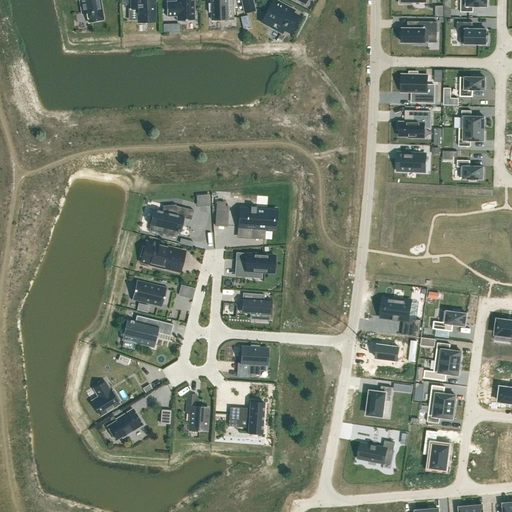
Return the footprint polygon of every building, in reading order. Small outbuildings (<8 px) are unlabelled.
[(99,0),(79,0),(82,14),(87,13),(87,15),(88,19),(92,23),(94,22),(94,23),(98,22),(100,21),(102,16),(102,12),(99,0)] [(131,0),(132,9),(138,8),(139,22),(155,22),(153,0),(131,0)] [(176,0),(176,2),(166,2),(166,16),(177,16),(177,21),(194,21),(193,0),(176,0)] [(209,3),(208,3),(208,13),(209,13),(209,12),(211,12),(211,20),(228,20),(227,18),(233,18),(233,7),(227,7),(226,0),(210,0),(211,4),(209,4),(209,3)] [(252,0),(241,0),(245,13),(254,11),(252,0)] [(265,14),(261,21),(268,25),(282,32),(284,29),(289,32),(297,17),(292,14),(293,11),(273,0),(265,14)] [(460,0),(461,12),(473,12),(473,6),(487,6),(487,0),(460,0)] [(138,8),(132,9),(129,9),(129,21),(139,21),(138,8)] [(85,14),(79,15),(78,9),(68,10),(71,31),(87,29),(85,14)] [(400,31),(400,40),(402,40),(402,42),(415,43),(415,44),(423,44),(423,43),(428,43),(437,43),(437,32),(437,22),(417,21),(417,28),(402,28),(402,31),(400,31)] [(457,22),(457,30),(460,30),(460,44),(486,44),(486,43),(488,43),(488,36),(486,36),(486,30),(473,29),(473,22),(457,22)] [(401,74),(401,92),(416,93),(415,103),(434,103),(435,85),(428,85),(428,75),(418,75),(418,72),(409,72),(409,74),(401,74)] [(460,77),(460,97),(473,97),(473,90),(485,90),(485,78),(478,78),(478,76),(472,75),(472,77),(460,77)] [(444,105),(458,105),(458,99),(450,99),(450,89),(444,89),(444,105)] [(398,123),(397,130),(399,130),(399,136),(409,136),(409,137),(424,138),(424,128),(430,128),(431,112),(414,111),(414,123),(400,122),(400,123),(398,123)] [(462,128),(484,129),(484,117),(471,117),(471,111),(462,111),(462,128)] [(459,128),(459,146),(471,147),(471,141),(484,141),(484,129),(462,128),(459,128)] [(398,164),(397,170),(403,171),(423,172),(424,154),(398,153),(397,164),(398,164)] [(457,160),(457,167),(461,167),(460,179),(470,179),(470,181),(476,181),(476,179),(483,179),(483,167),(470,166),(470,161),(457,160)] [(217,202),(215,226),(227,227),(228,207),(224,206),(225,202),(217,202)] [(151,221),(150,225),(156,226),(164,228),(163,234),(176,237),(177,232),(178,232),(179,229),(178,229),(178,227),(180,227),(182,218),(191,220),(193,210),(176,206),(176,205),(162,206),(162,207),(163,206),(162,212),(154,210),(151,221)] [(247,219),(246,227),(252,228),(251,238),(264,239),(265,229),(269,229),(272,229),(273,221),(274,221),(274,219),(273,219),(274,210),(270,210),(256,209),(256,207),(255,207),(251,207),(251,206),(250,206),(250,209),(247,208),(247,217),(246,217),(246,219),(247,219)] [(143,247),(140,256),(151,259),(150,265),(163,269),(164,267),(180,271),(185,252),(154,244),(154,243),(152,243),(152,244),(146,242),(145,247),(143,247)] [(236,253),(236,260),(246,261),(245,271),(273,273),(274,256),(236,253)] [(136,280),(131,300),(132,300),(132,299),(161,306),(161,307),(162,308),(167,287),(166,287),(166,289),(137,282),(137,280),(136,280)] [(241,309),(241,313),(243,313),(270,315),(271,301),(264,301),(264,295),(243,293),(242,299),(241,309)] [(385,309),(384,317),(393,318),(393,320),(393,321),(393,320),(398,321),(399,319),(404,320),(402,334),(419,337),(421,320),(416,319),(419,303),(411,301),(406,301),(387,298),(386,306),(385,306),(385,309)] [(138,304),(137,310),(136,310),(147,313),(147,312),(148,306),(138,304)] [(434,321),(433,329),(452,332),(453,324),(465,326),(467,314),(460,313),(460,311),(454,310),(454,312),(444,311),(443,322),(434,321)] [(128,321),(124,334),(137,337),(136,344),(151,347),(151,348),(154,348),(154,347),(152,347),(154,339),(156,340),(156,339),(154,338),(155,333),(170,336),(173,324),(136,315),(135,322),(133,321),(134,321),(130,320),(130,321),(126,320),(126,321),(128,321)] [(497,319),(495,334),(511,336),(511,342),(511,321),(506,320),(497,319)] [(414,337),(412,355),(418,356),(421,338),(414,337)] [(438,343),(435,360),(460,364),(462,352),(450,350),(450,344),(438,343)] [(377,344),(376,358),(397,361),(399,347),(377,344)] [(241,347),(240,363),(250,364),(249,374),(259,375),(259,370),(265,371),(265,365),(267,365),(268,348),(258,348),(258,346),(251,345),(251,347),(241,347)] [(425,370),(424,378),(446,381),(447,374),(459,375),(460,364),(435,360),(434,371),(425,370)] [(99,397),(92,402),(100,415),(119,404),(118,402),(119,401),(113,391),(111,392),(110,390),(104,382),(94,389),(99,397)] [(149,385),(143,389),(145,393),(152,389),(149,385)] [(432,385),(429,404),(454,407),(456,395),(444,394),(445,387),(432,385)] [(500,386),(498,401),(507,403),(511,403),(511,386),(505,385),(505,387),(500,386)] [(368,406),(367,414),(382,416),(384,400),(390,401),(392,387),(381,386),(380,392),(370,391),(369,400),(368,406)] [(187,395),(186,413),(191,413),(189,430),(197,430),(197,432),(199,432),(199,431),(206,431),(208,408),(195,407),(195,395),(187,395)] [(249,420),(248,434),(249,434),(249,431),(261,432),(261,435),(262,435),(264,405),(264,403),(261,402),(253,401),(253,402),(250,402),(250,404),(249,419),(249,420)] [(429,404),(427,422),(439,423),(440,417),(453,419),(454,407),(429,404)] [(229,407),(228,427),(235,427),(236,419),(236,418),(236,408),(229,407)] [(116,421),(107,427),(115,440),(121,436),(122,438),(142,425),(133,409),(115,420),(116,421)] [(161,410),(160,423),(170,424),(170,411),(161,410)] [(426,430),(423,455),(432,456),(430,467),(446,469),(449,446),(436,445),(438,431),(426,430)] [(363,443),(360,459),(383,464),(386,449),(393,450),(395,442),(385,440),(383,447),(363,443)] [(503,511),(511,511),(511,502),(503,503),(503,511)]
